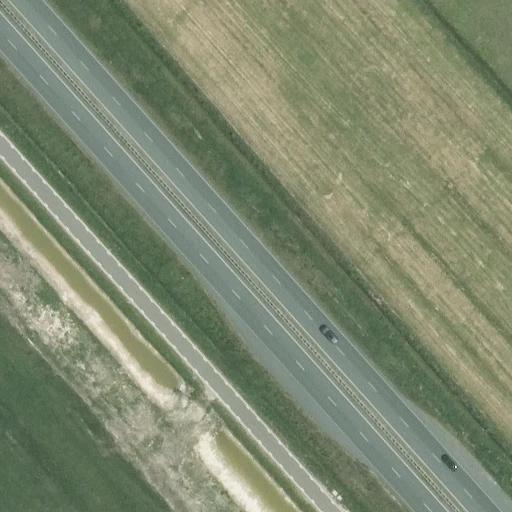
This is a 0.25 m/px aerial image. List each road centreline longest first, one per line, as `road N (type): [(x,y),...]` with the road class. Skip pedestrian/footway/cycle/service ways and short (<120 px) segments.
road 1 (trunk): [(482,511),(25,0)]
road 2 (trunk): [(0,34),(427,511)]
road 3 (unclassified): [(331,511),(0,145)]
